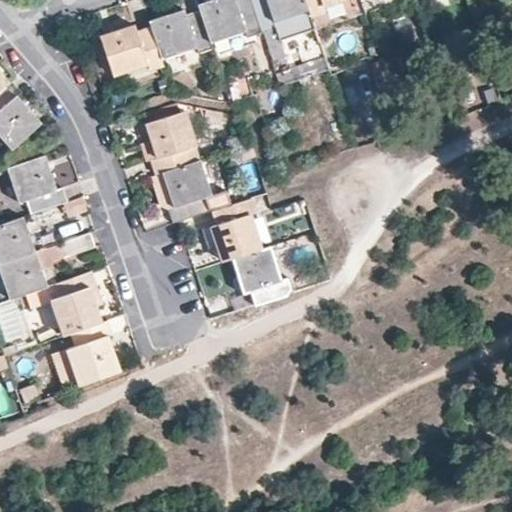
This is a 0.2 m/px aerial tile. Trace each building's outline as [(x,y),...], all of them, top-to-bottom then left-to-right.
[(246,41),(261,37),(249,0),(234,5),(232,0),(223,0),(197,9),(200,17),(210,47),(245,36),(246,41)] [(249,0),(261,37),(274,32),(272,26),(307,15),(302,0),(249,0)] [(302,0),(307,15),(309,21),(324,16),(322,10),(351,0),(302,0)] [(184,13),(148,25),(151,33),(161,63),(196,52),(198,57),(212,53),(210,47),(200,17),(186,22),(184,13)] [(309,21),(307,15),(272,26),(274,32),(278,44),(313,33),(309,21)] [(150,74),(163,69),(161,63),(151,33),(137,37),(135,30),(99,42),(112,79),(147,68),(150,74)] [(274,79),(279,92),(328,76),(323,63),(274,79)] [(215,90),(224,88),(223,86),(220,76),(211,79),(215,90)] [(230,102),(236,100),(252,95),(246,79),(223,86),(224,88),(228,102),(230,102)] [(0,137),(11,149),(39,123),(14,95),(19,90),(10,81),(8,82),(2,88),(0,89),(0,137)] [(162,170),(200,159),(184,110),(179,111),(176,104),(174,103),(145,113),(148,121),(146,122),(152,139),(158,157),(152,159),(156,173),(162,170)] [(219,122),(221,112),(207,109),(205,119),(219,122)] [(146,161),(152,159),(158,157),(152,139),(139,143),(146,161)] [(254,156),(249,143),(237,147),(241,160),(254,156)] [(43,156),(6,168),(17,201),(23,198),(29,212),(61,200),(65,199),(60,186),(54,187),(43,156)] [(211,193),(200,159),(162,170),(174,205),(168,208),(173,222),(177,221),(208,210),(204,196),(211,193)] [(174,205),(162,170),(156,173),(150,174),(160,204),(168,208),(174,205)] [(65,199),(61,200),(66,217),(85,210),(79,194),(65,199)] [(253,210),(248,198),(215,209),(219,221),(211,224),(218,243),(223,260),(231,257),(259,248),(247,212),(253,210)] [(21,214),(0,222),(0,262),(33,250),(21,214)] [(218,243),(211,224),(200,227),(206,246),(218,243)] [(93,246),(88,231),(59,242),(64,257),(93,246)] [(59,242),(33,250),(40,270),(52,266),(51,261),(64,257),(59,242)] [(268,245),(259,248),(231,257),(243,292),(249,291),(254,304),(291,292),(286,278),(280,280),(268,245)] [(33,250),(0,262),(0,275),(8,298),(45,285),(40,270),(33,250)] [(49,300),(61,334),(66,332),(100,321),(88,286),(95,285),(89,269),(49,283),(54,298),(49,300)] [(66,348),(78,383),(117,369),(105,336),(112,334),(106,318),(100,321),(66,332),(71,347),(66,348)] [(18,388),(23,402),(38,397),(32,383),(18,388)]
